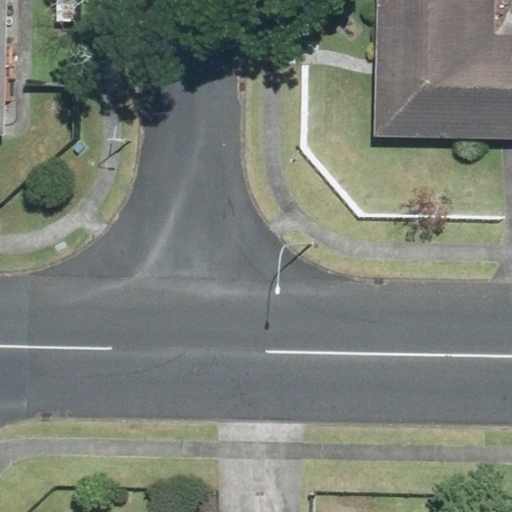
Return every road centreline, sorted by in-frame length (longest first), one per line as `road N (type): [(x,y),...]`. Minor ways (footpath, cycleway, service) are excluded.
road 1 (residential): [(201,348),(198,0)]
road 2 (secondary): [(511,355),(201,348)]
road 3 (secondary): [(201,348),(0,344)]
